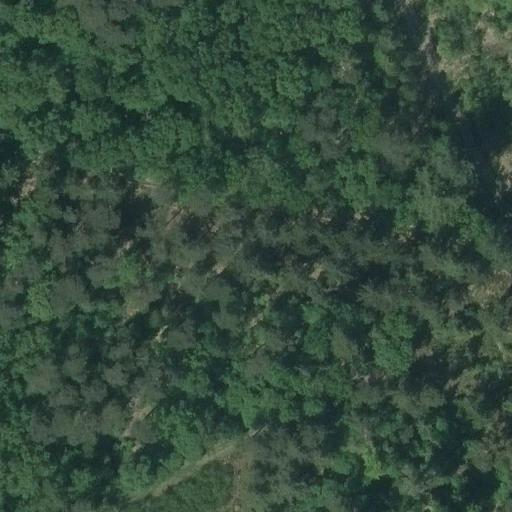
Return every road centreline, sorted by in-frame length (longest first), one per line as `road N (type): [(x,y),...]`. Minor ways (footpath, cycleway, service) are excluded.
road 1 (track): [(511,258),(457,236),(0,147)]
road 2 (track): [(511,232),(402,0)]
